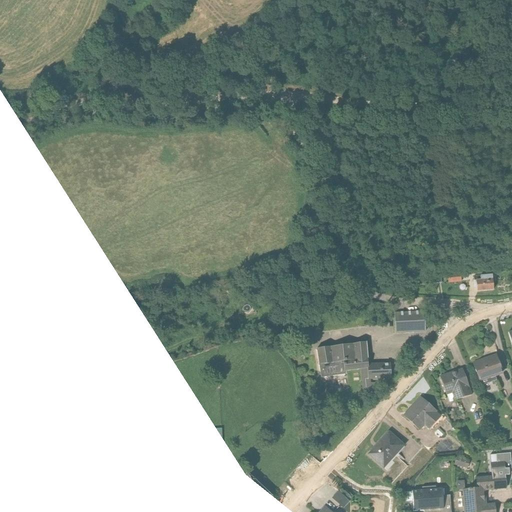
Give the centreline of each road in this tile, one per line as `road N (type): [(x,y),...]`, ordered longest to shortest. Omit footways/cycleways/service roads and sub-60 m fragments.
road 1 (unclassified): [(445,302),(369,293),(336,268),(314,167),(274,94)]
road 2 (unclassified): [(0,139),(84,99),(274,94)]
road 3 (residential): [(453,331),(285,511)]
road 4 (track): [(274,94),(511,105)]
